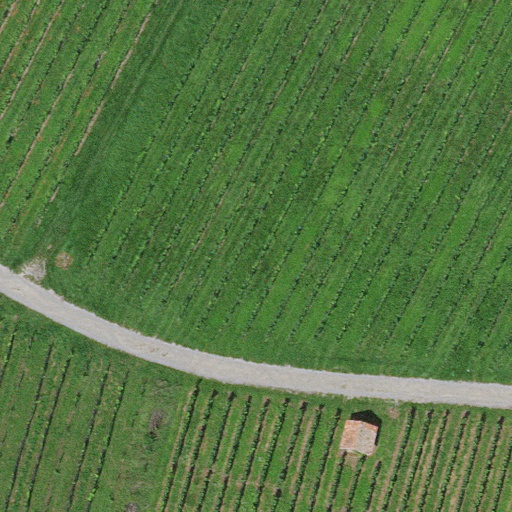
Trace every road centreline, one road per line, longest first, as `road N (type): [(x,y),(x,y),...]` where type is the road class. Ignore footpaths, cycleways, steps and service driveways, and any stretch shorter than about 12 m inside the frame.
road 1 (track): [(511,395),(209,367),(141,347),(0,278)]
road 2 (track): [(187,0),(29,293)]
